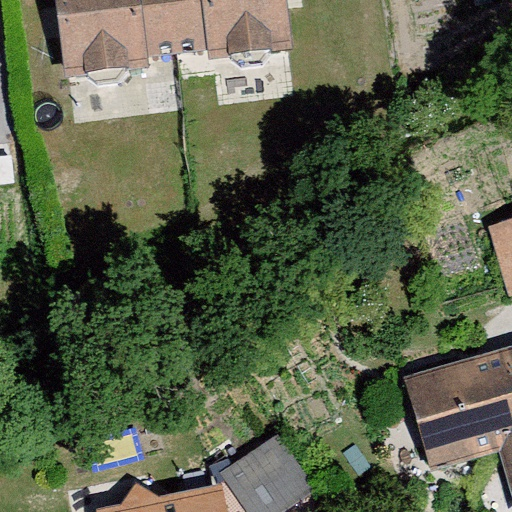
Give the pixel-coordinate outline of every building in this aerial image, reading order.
[(79,0),(88,84),(289,64),(282,0),(79,0)] [(511,221),(503,223),(511,259),(511,221)] [(511,439),(511,333),(413,358),(439,458),(511,439)] [(221,479),(244,511),(294,511),(317,497),(278,440),(221,479)] [(123,511),(227,511),(224,495),(159,508),(136,493),(123,511)]
